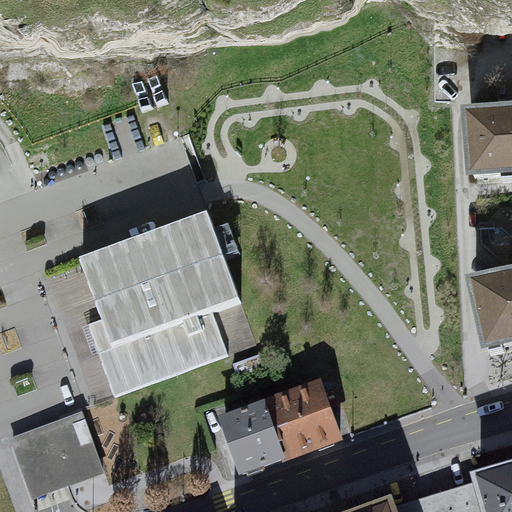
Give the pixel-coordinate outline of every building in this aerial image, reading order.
[(511,119),(472,122),(476,193),(511,190),(511,119)] [(214,223),(84,268),(104,325),(91,329),(116,400),(231,361),(216,319),(244,310),(214,223)] [(511,283),(478,290),(493,364),(511,359),(511,283)] [(325,391),(270,411),(290,468),(345,448),(325,391)] [(270,411),(226,426),(246,483),(290,468),(270,411)] [(79,415),(8,440),(30,501),(52,493),(73,485),(101,475),(79,415)] [(511,511),(511,476),(479,486),(486,511),(511,511)] [(486,511),(479,486),(398,511),(397,511),(486,511)]
